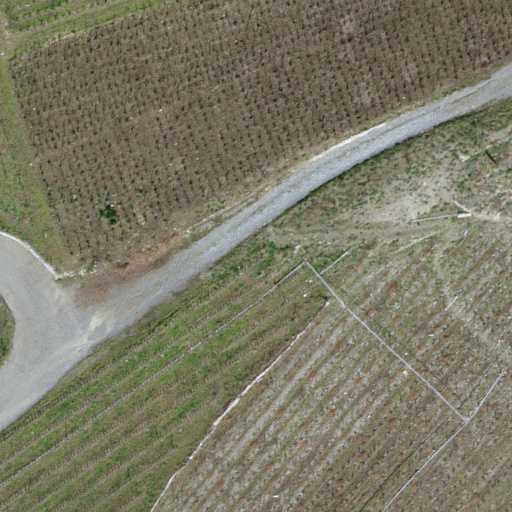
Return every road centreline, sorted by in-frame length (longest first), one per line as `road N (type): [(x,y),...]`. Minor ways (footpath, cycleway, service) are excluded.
road 1 (track): [(511,77),(473,108),(298,195),(118,304),(40,334)]
road 2 (unclassified): [(0,400),(40,334),(32,293),(0,260)]
